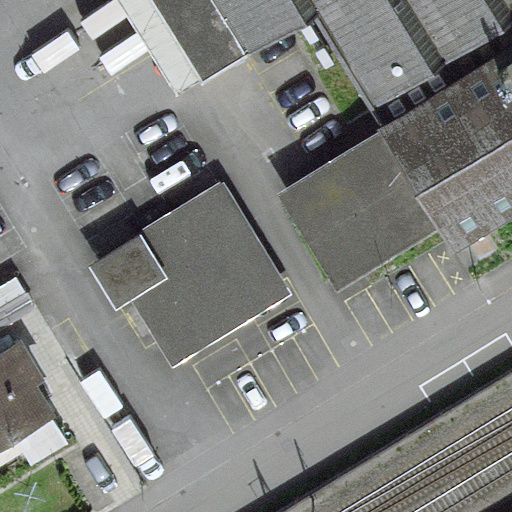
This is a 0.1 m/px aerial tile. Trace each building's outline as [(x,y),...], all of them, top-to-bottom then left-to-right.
[(511,0),(150,0),(196,74),(308,5),(380,120),(382,119),(389,130),(284,195),(317,249),(334,239),(348,262),(436,208),(447,226),(511,185),(511,0)] [(216,191),(215,189),(133,239),(151,269),(127,285),(165,347),(271,282),(270,280),(253,290),(199,201),(216,191)] [(112,294),(127,285),(151,269),(133,239),(94,263),(112,294)] [(0,290),(0,328),(44,313),(32,279),(0,290)] [(0,436),(10,431),(20,448),(53,428),(23,379),(32,374),(11,339),(0,346),(0,436)]
